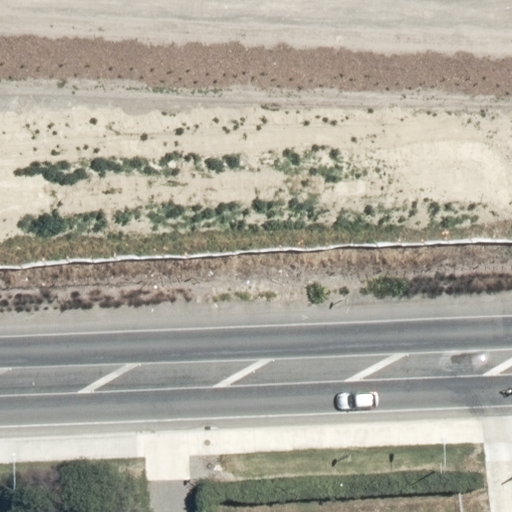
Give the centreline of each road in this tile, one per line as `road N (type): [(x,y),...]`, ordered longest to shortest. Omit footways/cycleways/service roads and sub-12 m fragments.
road 1 (primary): [(0,364),(511,339)]
road 2 (primary): [(511,383),(0,404)]
